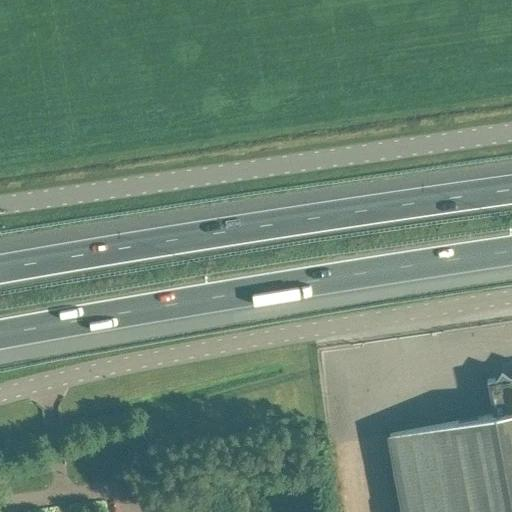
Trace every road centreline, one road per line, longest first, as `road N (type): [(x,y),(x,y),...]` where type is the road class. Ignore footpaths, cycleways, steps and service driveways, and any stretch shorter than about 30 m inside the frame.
road 1 (unclassified): [(0,392),(160,354),(511,298)]
road 2 (motorway): [(0,336),(511,251)]
road 3 (motorway): [(511,189),(0,270)]
road 4 (unclassified): [(0,214),(511,138)]
